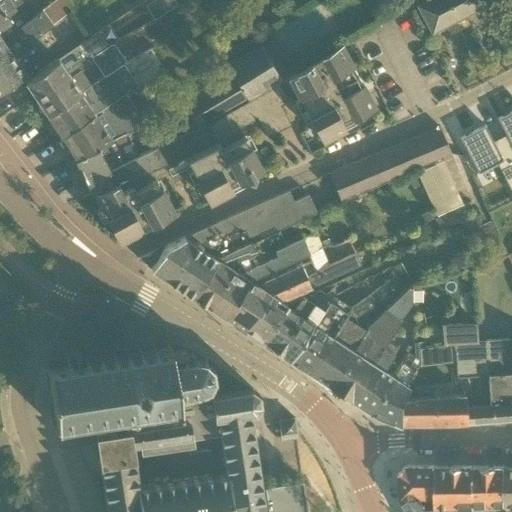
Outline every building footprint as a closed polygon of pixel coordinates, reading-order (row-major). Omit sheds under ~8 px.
[(53,25),(52,24),(68,12),(59,0),(57,0),(39,13),(0,40),(0,92),(44,62),(29,42),(38,36),(46,47),(56,40),(48,29),(53,25)] [(0,0),(0,16),(23,0),(0,0)] [(0,40),(39,13),(28,0),(23,0),(0,16),(0,40)] [(154,0),(143,8),(152,21),(177,4),(173,0),(154,0)] [(486,0),(417,0),(434,32),(488,5),(486,0)] [(49,80),(87,55),(80,44),(25,81),(34,94),(51,82),(49,80)] [(354,67),(349,57),(342,44),(287,77),(322,141),(346,129),(344,125),(376,108),(363,84),(362,85),(353,68),(354,67)] [(104,76),(123,64),(111,45),(93,55),(91,52),(87,55),(49,80),(51,82),(34,94),(38,100),(37,101),(38,108),(39,109),(45,113),(46,112),(47,114),(47,115),(91,85),(81,71),(95,62),(104,76)] [(207,123),(281,79),(260,45),(226,66),(232,75),(184,104),(198,128),(207,123)] [(119,97),(110,85),(104,76),(91,85),(47,115),(61,135),(60,136),(60,137),(108,104),(119,98),(119,97)] [(281,106),(288,102),(278,83),(282,81),(281,79),(207,123),(217,142),(167,167),(162,157),(154,161),(157,167),(93,194),(118,241),(174,211),(162,187),(160,188),(156,181),(170,173),(174,181),(185,175),(182,169),(190,165),(197,179),(196,180),(209,203),(232,190),(230,186),(246,177),(251,179),(253,174),(262,169),(250,145),(248,146),(239,128),(257,119),(267,138),(291,125),(281,106)] [(126,133),(126,134),(146,124),(132,103),(125,93),(119,97),(119,98),(108,104),(60,137),(59,140),(64,148),(68,148),(69,148),(76,159),(75,159),(112,141),(126,133)] [(511,111),(498,119),(506,135),(511,146),(511,111)] [(75,159),(93,194),(157,167),(154,161),(162,157),(167,167),(217,142),(207,123),(198,128),(157,148),(157,147),(137,156),(126,134),(126,133),(112,141),(75,159)] [(485,126),(460,139),(478,174),(497,164),(511,194),(511,146),(506,135),(493,142),(485,126)] [(440,127),(329,173),(340,199),(451,152),(440,127)] [(423,185),(448,174),(443,160),(418,171),(423,185)] [(413,186),(421,183),(416,172),(408,175),(413,186)] [(430,201),(455,189),(448,174),(423,185),(430,201)] [(455,189),(430,201),(436,215),(461,204),(455,189)] [(294,201),(289,190),(247,209),(233,214),(165,245),(140,256),(138,259),(192,294),(215,258),(279,230),(305,218),(317,213),(309,194),(294,201)] [(415,225),(429,219),(425,211),(412,217),(415,225)] [(490,220),(477,226),(493,259),(506,252),(490,220)] [(275,249),(285,245),(279,230),(215,258),(192,294),(209,306),(232,268),(240,274),(245,269),(277,254),(275,249)] [(251,281),(279,268),(308,254),(322,248),(315,232),(302,237),(285,245),(275,249),(277,254),(245,269),(240,274),(232,268),(209,306),(225,317),(251,281)] [(282,273),(279,268),(251,281),(225,317),(245,330),(269,292),(330,265),(322,248),(308,254),(310,260),(282,273)] [(311,287),(347,270),(360,264),(356,254),(330,265),(269,292),(245,330),(263,341),(286,306),(287,305),(286,304),(281,300),(311,287)] [(403,292),(411,285),(404,272),(405,271),(401,263),(390,269),(394,276),(403,292)] [(368,327),(403,292),(394,276),(351,309),(310,372),(330,386),(368,327)] [(386,343),(411,304),(411,285),(403,292),(368,327),(330,386),(350,399),(350,398),(386,343)] [(330,298),(322,293),(322,292),(319,290),(286,304),(287,305),(301,298),(293,311),(286,306),(263,341),(289,359),(312,323),(313,324),(330,298)] [(351,309),(341,303),(331,297),(330,298),(313,324),(312,323),(289,359),(310,372),(351,309)] [(454,343),(477,341),(475,322),(441,324),(443,344),(454,343)] [(511,373),(511,346),(509,346),(509,339),(477,341),(454,343),(457,378),(489,375),(489,405),(475,406),(476,422),(489,421),(490,421),(491,421),(511,419),(511,373)] [(370,411),(392,376),(383,370),(397,350),(386,343),(350,398),(370,411)] [(95,449),(97,465),(100,465),(107,511),(274,511),(272,500),(305,495),(303,481),(300,482),(300,483),(280,486),(279,485),(271,486),(271,487),(261,489),(250,412),(254,412),(260,404),(259,394),(250,388),(218,367),(214,368),(213,367),(210,368),(205,363),(207,360),(205,359),(203,362),(195,361),(195,357),(193,357),(193,353),(185,354),(185,352),(186,352),(186,350),(185,350),(184,349),(183,349),(183,350),(171,352),(170,345),(167,345),(168,349),(156,351),(156,347),(153,347),(153,351),(142,353),(141,349),(138,349),(139,353),(129,355),(128,351),(125,352),(126,355),(115,357),(115,353),(112,354),(112,358),(101,359),(101,355),(98,356),(99,360),(88,361),(87,357),(87,358),(86,356),(80,351),(72,352),(67,359),(67,360),(67,361),(68,367),(50,370),(47,368),(46,370),(49,372),(56,425),(54,428),(56,430),(58,427),(76,424),(77,431),(80,430),(79,427),(94,425),(98,449),(95,449)] [(437,349),(421,350),(421,368),(438,366),(437,349)] [(409,387),(416,371),(421,362),(408,353),(402,362),(392,376),(370,411),(399,424),(401,399),(409,387)] [(465,395),(440,397),(439,390),(432,390),(432,397),(401,399),(399,424),(453,423),(474,422),(476,422),(475,406),(465,406),(465,395)] [(296,436),(295,430),(294,421),(295,421),(295,418),(292,419),(281,421),(281,420),(279,421),(279,422),(280,423),(283,438),(296,436)] [(435,507),(435,498),(435,466),(405,466),(399,472),(401,493),(401,498),(409,511),(434,511),(435,511),(435,507)] [(472,511),(472,507),(472,467),(435,466),(435,498),(435,507),(435,511),(434,511),(472,511)] [(504,511),(504,507),(505,467),(472,467),(472,507),(472,511),(504,511)] [(272,500),(274,511),(307,511),(305,495),(272,500)]
